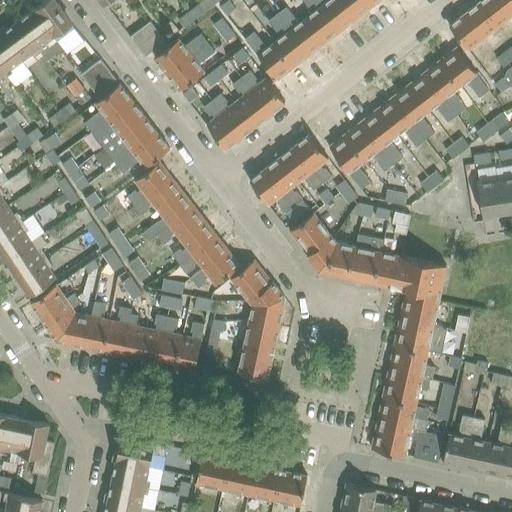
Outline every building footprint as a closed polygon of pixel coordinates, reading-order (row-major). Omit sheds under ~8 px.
[(55,0),(44,0),(35,7),(65,46),(68,50),(84,38),(55,0)] [(227,14),(236,7),(229,0),(226,0),(220,6),(227,14)] [(267,0),(277,12),(277,11),(309,52),(325,39),(307,16),(300,21),(282,0),(267,0)] [(341,27),(319,0),(304,0),(313,11),(307,16),(325,39),(341,27)] [(357,15),(345,0),(319,0),(341,27),(357,15)] [(373,2),(370,0),(345,0),(357,15),(373,2)] [(480,0),(465,12),(483,36),(498,24),(480,0)] [(511,11),(503,0),(480,0),(498,24),(511,13),(511,11)] [(511,0),(503,0),(511,11),(511,0)] [(194,18),(204,10),(198,2),(188,10),(194,18)] [(65,46),(35,7),(19,19),(42,50),(49,58),(65,46)] [(184,26),(194,18),(188,10),(178,18),(184,26)] [(277,11),(277,12),(269,19),(282,35),(275,41),(293,64),(309,52),(277,11)] [(465,12),(450,23),(469,47),(483,36),(465,12)] [(229,23),(224,17),(214,24),(219,31),(229,23)] [(42,50),(19,19),(7,28),(5,25),(0,28),(24,59),(34,52),(36,55),(42,50)] [(153,21),(132,36),(139,46),(160,30),(153,21)] [(236,32),(229,23),(219,31),(226,40),(236,32)] [(24,59),(0,28),(0,61),(10,75),(14,72),(11,68),(24,59)] [(293,64),(275,41),(268,47),(254,29),(246,36),(278,77),(293,64)] [(139,46),(146,55),(152,50),(167,39),(160,30),(139,46)] [(169,72),(209,40),(202,31),(185,44),(180,37),(156,56),(169,72)] [(181,88),(204,69),(205,69),(199,61),(215,48),(209,40),(169,72),(181,88)] [(249,55),(242,46),(234,53),(241,62),(249,55)] [(461,50),(445,63),(461,84),(468,79),(479,94),(489,87),(461,50)] [(511,59),(505,50),(496,56),(504,66),(511,59)] [(81,73),(89,83),(110,67),(102,57),(86,69),(81,73)] [(10,75),(0,61),(0,77),(2,75),(4,79),(10,75)] [(220,63),(213,69),(220,78),(228,71),(223,65),(222,66),(220,63)] [(461,84),(445,63),(429,75),(458,112),(466,106),(454,90),(461,84)] [(89,83),(97,93),(102,89),(117,77),(110,67),(89,83)] [(251,68),(242,75),(271,112),(286,100),(267,76),(259,82),(256,78),(258,77),(251,68)] [(220,78),(213,69),(204,76),(211,84),(220,78)] [(242,75),(233,82),(240,90),(242,89),(245,93),(237,99),(257,124),(271,112),(242,75)] [(458,112),(429,75),(413,87),(430,109),(437,103),(448,118),(458,112)] [(511,84),(503,75),(494,82),(502,91),(511,84)] [(133,98),(121,81),(97,100),(102,107),(85,120),(92,130),(133,98)] [(200,94),(193,85),(185,92),(191,101),(200,94)] [(430,109),(413,87),(397,100),(426,137),(434,131),(422,114),(430,109)] [(221,91),(213,98),(242,135),(257,124),(237,99),(229,105),(226,101),(228,100),(221,91)] [(146,114),(133,98),(92,130),(104,146),(146,114)] [(213,98),(204,105),(210,114),(212,112),(216,116),(213,118),(208,122),(227,147),(242,135),(213,98)] [(426,137),(397,100),(382,112),(410,149),(426,137)] [(65,116),(75,108),(70,102),(60,109),(65,116)] [(54,124),(65,116),(60,109),(49,117),(54,124)] [(502,111),(489,121),(496,130),(509,120),(502,111)] [(32,141),(27,134),(11,112),(3,118),(19,139),(16,141),(18,145),(21,149),(32,141)] [(410,149),(382,112),(366,124),(394,160),(410,149)] [(146,114),(104,146),(117,162),(158,130),(146,114)] [(484,140),(496,130),(489,121),(476,130),(484,140)] [(366,124),(350,136),(366,158),(372,166),(378,174),(385,169),(384,168),(394,160),(366,124)] [(32,141),(43,133),(38,126),(27,134),(32,141)] [(500,134),(507,142),(511,138),(511,129),(510,126),(500,134)] [(171,146),(158,130),(117,162),(123,171),(141,157),(147,165),(171,146)] [(56,131),(47,137),(55,148),(64,142),(56,131)] [(311,132),(296,144),(324,181),(333,173),(327,165),(325,167),(322,163),(330,156),(311,132)] [(471,143),(463,134),(455,140),(462,150),(471,143)] [(358,164),(366,158),(350,136),(334,149),(362,185),(370,180),(358,164)] [(55,148),(47,137),(40,141),(48,153),(54,149),(55,148)] [(462,150),(455,140),(446,147),(453,156),(462,150)] [(296,144),(281,155),(299,180),(307,173),(310,177),(308,180),(315,188),(324,181),(296,144)] [(511,156),(511,146),(499,149),(500,159),(511,156)] [(60,158),(54,149),(48,153),(54,163),(60,158)] [(474,153),(475,163),(492,160),(490,150),(474,153)] [(281,155),(266,167),(293,203),(302,195),(297,188),(295,190),(291,186),(299,180),(281,155)] [(78,164),(72,156),(63,162),(68,170),(78,164)] [(137,187),(128,194),(135,203),(172,175),(161,160),(136,179),(142,187),(138,189),(137,187)] [(84,174),(78,164),(68,170),(75,180),(84,174)] [(293,203),(266,167),(251,179),(269,203),(276,198),(285,209),(293,203)] [(437,168),(429,175),(436,184),(444,177),(437,168)] [(184,189),(172,175),(135,203),(142,212),(151,205),(149,203),(153,200),(159,208),(184,189)] [(429,175),(420,182),(428,191),(436,184),(429,175)] [(58,181),(65,192),(72,187),(65,176),(58,181)] [(511,176),(499,178),(504,211),(511,209),(511,176)] [(504,211),(499,178),(479,181),(485,219),(493,218),(492,213),(504,211)] [(345,179),(336,186),(349,202),(358,195),(345,179)] [(0,208),(8,203),(3,195),(6,192),(0,183),(0,208)] [(335,195),(328,186),(319,194),(325,202),(335,195)] [(79,198),(72,187),(65,192),(72,203),(79,198)] [(195,204),(184,189),(159,208),(164,214),(145,229),(151,237),(158,232),(158,233),(195,204)] [(395,201),(397,191),(388,189),(386,199),(395,201)] [(101,199),(95,190),(86,197),(92,205),(101,199)] [(405,203),(407,192),(397,191),(395,201),(405,203)] [(303,216),(310,209),(302,199),(294,206),(303,216)] [(363,202),(360,214),(363,215),(371,216),(374,204),(363,202)] [(0,235),(24,219),(18,210),(14,212),(8,203),(0,208),(0,235)] [(95,209),(100,217),(109,212),(103,204),(95,209)] [(207,219),(195,204),(158,233),(165,241),(177,232),(182,238),(207,219)] [(378,205),(375,216),(389,219),(391,208),(390,208),(378,205)] [(303,216),(294,206),(287,213),(295,222),(303,216)] [(396,209),(393,221),(397,222),(395,230),(407,232),(411,213),(396,209)] [(332,234),(329,231),(313,211),(293,228),(310,250),(308,252),(308,253),(332,234)] [(0,252),(4,259),(33,240),(26,230),(30,228),(24,219),(0,235),(0,252)] [(86,224),(93,235),(101,229),(94,219),(86,224)] [(218,234),(207,219),(182,238),(188,246),(184,249),(182,246),(173,253),(181,262),(218,234)] [(124,233),(118,226),(110,232),(115,240),(124,233)] [(108,240),(101,229),(93,235),(100,246),(108,240)] [(381,250),(384,237),(358,232),(358,233),(355,246),(349,274),(375,279),(381,250)] [(134,248),(124,233),(115,240),(126,254),(134,248)] [(218,234),(181,262),(188,272),(197,265),(195,262),(198,259),(205,267),(229,248),(218,234)] [(308,253),(320,268),(349,274),(355,246),(338,242),(332,234),(308,253)] [(16,277),(48,255),(42,246),(38,248),(33,240),(4,259),(16,277)] [(118,255),(112,246),(103,253),(108,261),(118,255)] [(241,263),(229,248),(205,267),(192,277),(199,286),(207,279),(205,276),(209,273),(216,282),(241,263)] [(439,298),(447,263),(381,250),(375,279),(411,287),(410,292),(439,298)] [(128,261),(135,270),(144,263),(138,254),(128,261)] [(28,295),(57,276),(50,266),(54,264),(48,255),(16,277),(28,295)] [(124,263),(118,255),(108,261),(114,270),(124,263)] [(97,256),(77,269),(86,283),(94,271),(103,265),(97,256)] [(254,259),(234,275),(250,296),(271,281),(254,259)] [(150,272),(144,263),(135,270),(141,279),(150,272)] [(121,281),(127,290),(137,284),(131,275),(121,281)] [(174,279),(164,277),(162,288),(172,290),(174,279)] [(174,279),(172,290),(182,292),(184,286),(185,281),(174,279)] [(280,322),(286,295),(274,279),(271,281),(250,296),(253,301),(251,315),(280,322)] [(58,283),(32,300),(49,325),(75,308),(73,305),(80,301),(73,291),(67,296),(58,283)] [(142,292),(137,284),(127,290),(133,299),(142,292)] [(159,305),(170,307),(173,295),(162,292),(159,305)] [(434,323),(439,298),(410,292),(404,317),(434,323)] [(173,295),(170,307),(180,310),(183,297),(173,295)] [(197,295),(195,306),(205,308),(207,297),(205,296),(197,295)] [(207,297),(205,308),(215,310),(217,299),(207,297)] [(92,315),(86,344),(104,348),(110,318),(113,304),(96,300),(92,315)] [(110,318),(104,348),(122,352),(131,312),(132,308),(120,305),(118,315),(121,316),(120,320),(110,318)] [(75,308),(49,325),(57,338),(86,344),(92,315),(77,311),(75,308)] [(147,326),(141,356),(159,360),(168,314),(157,311),(154,322),(157,323),(156,328),(147,326)] [(131,312),(122,352),(141,356),(147,326),(136,324),(138,314),(131,312)] [(459,313),(456,328),(467,331),(471,315),(459,313)] [(168,314),(159,360),(177,363),(183,333),(174,331),(175,327),(178,327),(180,317),(168,314)] [(274,349),(280,322),(251,315),(247,334),(245,342),(274,349)] [(214,317),(210,335),(219,337),(221,330),(222,330),(224,319),(214,317)] [(428,349),(442,351),(447,325),(434,323),(404,317),(399,342),(428,349)] [(183,333),(177,363),(196,367),(202,337),(205,322),(193,320),(191,329),(194,330),(192,335),(183,333)] [(511,344),(511,334),(499,334),(500,324),(486,323),(484,352),(511,355),(511,344)] [(212,371),(216,351),(219,337),(210,335),(203,369),(212,371)] [(268,376),(274,349),(245,342),(245,345),(240,370),(268,376)] [(399,342),(396,358),(393,368),(432,376),(434,365),(425,364),(428,349),(399,342)] [(462,356),(450,353),(448,365),(460,368),(462,356)] [(393,368),(391,380),(388,394),(417,400),(420,386),(428,388),(430,378),(432,378),(432,376),(393,368)] [(511,373),(494,370),(492,382),(511,385),(511,373)] [(445,382),(440,405),(451,407),(456,384),(445,382)] [(388,394),(386,402),(382,420),(426,429),(428,418),(414,415),(417,400),(388,394)] [(440,405),(438,416),(448,419),(451,407),(440,405)] [(0,450),(2,451),(10,414),(0,411),(0,450)] [(23,451),(30,418),(10,414),(2,451),(12,453),(13,449),(23,451)] [(50,422),(30,418),(23,451),(37,454),(33,470),(40,471),(36,490),(45,492),(56,440),(47,438),(50,422)] [(382,420),(381,424),(377,446),(406,452),(409,436),(418,438),(414,454),(439,460),(445,433),(426,429),(382,420)] [(165,454),(168,443),(148,439),(147,443),(135,440),(136,436),(126,434),(125,438),(121,437),(118,452),(114,451),(113,457),(151,465),(154,452),(165,454)] [(195,462),(197,452),(189,450),(186,461),(195,462)] [(224,486),(230,456),(204,451),(198,481),(224,486)] [(250,492),(256,462),(230,456),(224,486),(250,492)] [(148,479),(151,465),(113,457),(111,464),(115,465),(112,478),(151,486),(152,480),(148,479)] [(276,497),(283,467),(256,462),(250,492),(276,497)] [(309,473),(283,467),(276,497),(302,503),(309,473)] [(11,476),(0,474),(0,484),(9,486),(11,476)] [(145,492),(149,493),(151,486),(112,478),(110,492),(106,491),(104,497),(143,505),(145,492)] [(181,479),(179,492),(188,493),(191,480),(181,479)] [(375,499),(378,488),(347,481),(343,504),(379,511),(393,511),(396,503),(375,499)] [(40,511),(43,498),(6,490),(4,498),(8,499),(6,511),(40,511)] [(413,506),(416,495),(404,493),(402,504),(413,506)] [(141,511),(143,505),(104,497),(103,504),(107,505),(105,511),(141,511)] [(437,511),(440,501),(422,497),(418,511),(437,511)] [(190,511),(192,502),(183,500),(180,511),(190,511)] [(456,511),(458,505),(440,501),(437,511),(456,511)]
